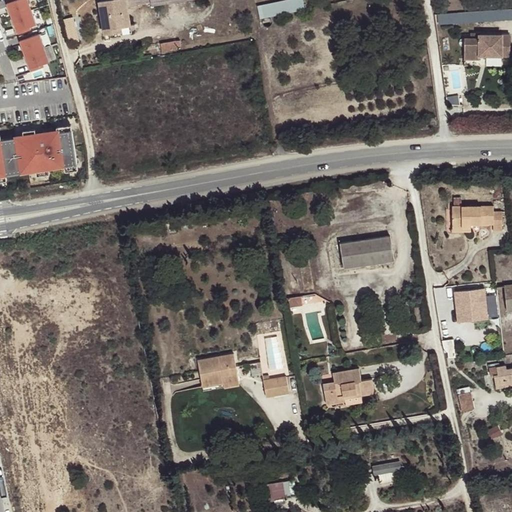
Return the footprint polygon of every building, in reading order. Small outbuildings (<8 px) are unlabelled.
[(28,0),(21,0),(8,5),(17,36),(37,28),(28,0)] [(127,6),(126,0),(108,0),(99,1),(104,33),(131,29),(127,6)] [(305,0),(273,0),(259,1),(261,15),(307,11),(305,0)] [(511,19),(511,8),(487,10),(458,13),(459,23),(511,19)] [(73,17),(64,20),(69,40),(80,41),(73,17)] [(40,35),(19,43),(30,72),(50,65),(40,35)] [(502,35),(480,35),(479,38),(466,39),(465,58),(480,58),(480,55),(501,56),(502,35)] [(177,41),(162,43),(163,51),(177,49),(177,41)] [(72,133),(0,144),(0,181),(78,169),(72,133)] [(452,206),(452,226),(471,226),(471,225),(494,224),(494,231),(502,231),(502,211),(494,211),(494,206),(452,206)] [(390,237),(341,245),(344,268),(393,261),(390,237)] [(487,313),(485,288),(455,291),(458,322),(472,320),(472,315),(476,314),(487,313)] [(301,297),(289,299),(290,307),(302,305),(301,297)] [(201,386),(223,382),(222,377),(237,374),(233,353),(197,360),(201,386)] [(511,367),(506,369),(506,365),(490,368),(492,375),(494,375),(496,385),(505,384),(505,386),(511,384),(511,367)] [(327,404),(345,401),(345,399),(361,396),(375,393),(372,379),(361,381),(359,369),(333,373),(334,381),(324,383),(327,404)] [(222,377),(223,382),(224,388),(239,385),(237,374),(222,377)] [(286,377),(263,381),(266,396),(288,392),(286,377)] [(471,392),(459,394),(462,411),(474,409),(471,392)] [(345,399),(345,401),(346,405),(362,402),(361,396),(345,399)] [(376,463),(379,481),(405,477),(403,459),(376,463)] [(274,497),(292,495),(289,479),(272,482),(274,497)]
